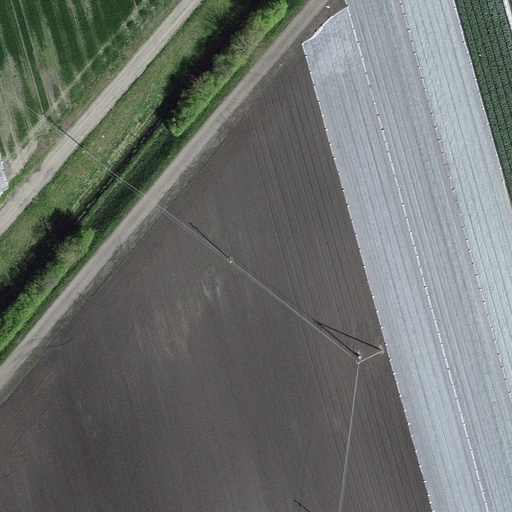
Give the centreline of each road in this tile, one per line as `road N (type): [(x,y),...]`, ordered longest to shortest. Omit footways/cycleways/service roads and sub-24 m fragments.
road 1 (track): [(0,382),(316,0)]
road 2 (track): [(190,0),(0,224)]
